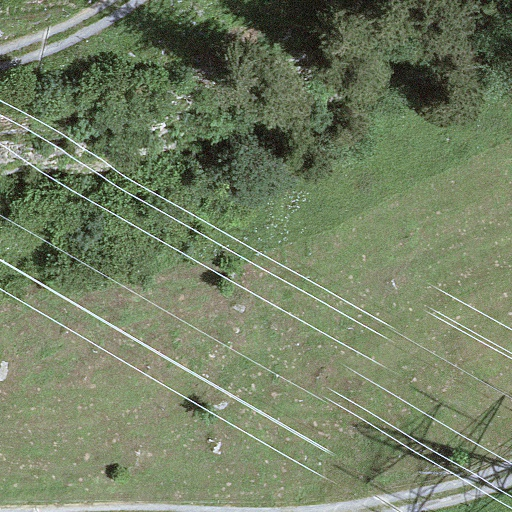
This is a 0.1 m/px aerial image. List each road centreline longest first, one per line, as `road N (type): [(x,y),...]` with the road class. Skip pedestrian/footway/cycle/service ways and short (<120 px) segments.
road 1 (track): [(252,507),(378,492),(511,448)]
road 2 (track): [(0,506),(252,507)]
